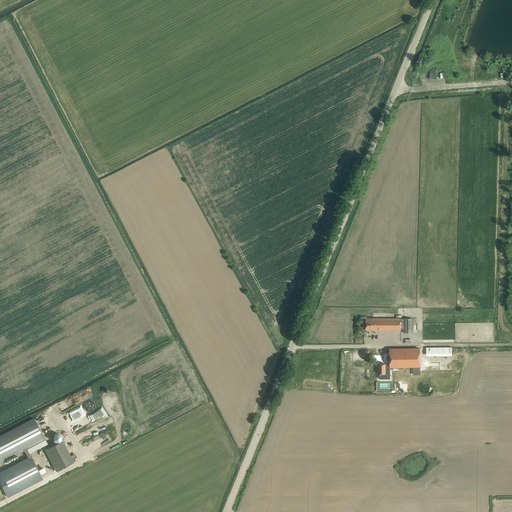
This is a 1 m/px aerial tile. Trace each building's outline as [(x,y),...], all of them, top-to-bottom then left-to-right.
[(366,329),(401,330),(401,328),(404,328),(404,333),(412,333),(412,319),(403,319),(401,319),(366,319),(366,329)] [(385,364),(378,364),(378,374),(379,374),(379,379),(390,379),(390,369),(394,369),(393,367),(419,366),(419,348),(389,349),(389,355),(389,364),(385,364)] [(34,418),(0,435),(0,462),(45,439),(34,418)] [(98,422),(91,426),(96,434),(103,430),(98,422)] [(63,440),(45,450),(56,471),(74,462),(63,440)] [(31,456),(0,471),(0,483),(7,497),(43,479),(31,456)]
